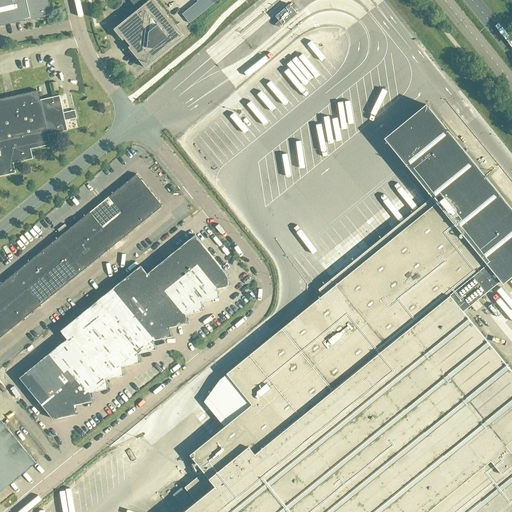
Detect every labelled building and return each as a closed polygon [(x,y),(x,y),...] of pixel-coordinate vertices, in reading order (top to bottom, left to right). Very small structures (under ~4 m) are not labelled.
[(51,15),(47,0),(0,0),(0,25),(25,19),(25,21),(31,20),(51,15)] [(146,0),(130,0),(134,4),(138,0),(140,0),(143,4),(113,29),(122,39),(124,38),(125,39),(122,41),(127,47),(129,44),(130,45),(128,47),(145,67),(184,36),(154,0),(148,0),(147,1),(146,0)] [(198,0),(182,13),(189,23),(205,10),(198,0)] [(283,25),(297,13),(289,4),(275,16),(283,25)] [(69,68),(0,83),(0,145),(12,143),(11,138),(22,136),(21,131),(33,128),(32,123),(55,118),(54,114),(78,108),(69,68)] [(511,511),(511,371),(462,310),(499,279),(500,280),(511,270),(511,208),(428,106),(386,140),(432,196),(318,289),(323,295),(282,328),(227,373),(223,376),(248,407),(274,438),(215,485),(182,511),(511,511)] [(64,121),(75,119),(74,112),(63,114),(64,121)] [(0,337),(162,205),(136,174),(0,284),(0,337)] [(187,323),(185,314),(203,310),(201,301),(219,297),(217,288),(230,285),(228,276),(195,235),(147,273),(140,265),(60,330),(67,338),(19,377),(53,419),(76,414),(74,405),(92,401),(90,392),(108,388),(106,379),(124,375),(122,366),(139,362),(138,353),(155,349),(153,340),(171,336),(169,327),(187,323)] [(215,485),(274,438),(248,407),(190,454),(198,465),(194,467),(197,474),(203,471),(215,485)] [(0,491),(35,462),(0,418),(0,491)] [(182,488),(173,495),(183,509),(192,501),(182,488)]
